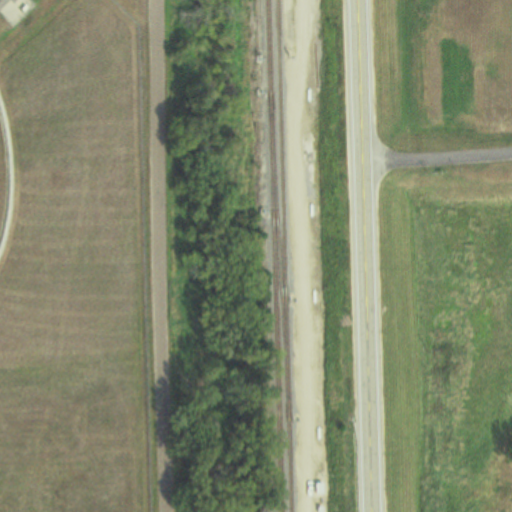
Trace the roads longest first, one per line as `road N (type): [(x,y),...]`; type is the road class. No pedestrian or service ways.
road 1 (primary): [(368,511),(354,0)]
road 2 (residential): [(162,511),(154,0)]
road 3 (residential): [(511,156),(360,169)]
